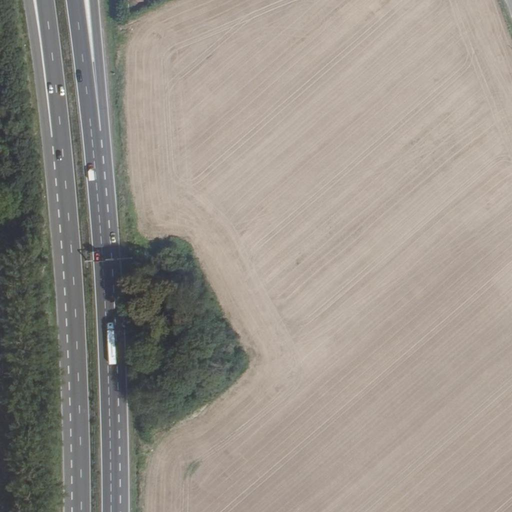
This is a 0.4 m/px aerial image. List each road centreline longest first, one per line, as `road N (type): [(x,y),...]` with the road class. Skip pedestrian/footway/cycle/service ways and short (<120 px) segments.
road 1 (trunk): [(62,151),(83,511)]
road 2 (trunk): [(114,511),(93,158)]
road 3 (trunk): [(93,158),(102,114),(92,0)]
road 4 (trunk): [(93,158),(73,0)]
road 5 (trunk): [(28,0),(40,83),(62,151)]
road 6 (trunk): [(45,0),(62,151)]
